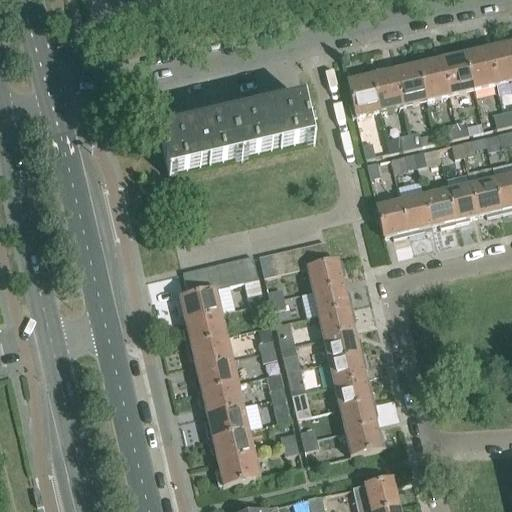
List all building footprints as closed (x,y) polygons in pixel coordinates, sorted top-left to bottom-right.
[(511,85),(511,48),(511,43),(495,47),(496,50),(487,52),(496,89),(511,85)] [(496,89),(487,52),(479,54),(478,51),(463,54),(472,95),(496,89)] [(472,95),(463,54),(448,58),(449,62),(441,64),(449,100),(472,95)] [(449,100),(441,64),(432,66),(432,62),(417,65),(426,105),(449,100)] [(426,105),(417,65),(401,69),(402,72),(394,74),(403,111),(426,105)] [(403,111),(394,74),(386,76),(385,73),(370,76),(379,116),(403,111)] [(379,116),(370,76),(354,80),(355,83),(347,85),(352,109),(349,110),(352,122),(355,122),(379,116)] [(314,147),(303,104),(231,121),(241,164),(314,147)] [(511,129),(511,114),(502,116),(506,131),(511,129)] [(506,131),(502,116),(493,119),(496,133),(506,131)] [(241,164),(231,121),(159,137),(169,181),(241,164)] [(465,125),(455,127),(459,142),(469,139),(465,125)] [(459,142),(455,127),(446,130),(449,144),(459,142)] [(418,136),(409,138),(412,153),(436,147),(433,137),(419,140),(418,136)] [(510,151),(507,136),(497,139),(501,153),(510,151)] [(412,153),(409,138),(399,141),(403,155),(412,153)] [(486,152),(484,142),(460,147),(463,162),(473,159),(472,155),(486,152)] [(371,147),(362,149),(365,164),(375,161),(371,147)] [(463,162),(460,147),(451,150),(454,164),(463,162)] [(426,170),(423,156),(413,158),(417,172),(426,170)] [(417,172),(413,158),(404,161),(407,175),(417,172)] [(379,181),(376,167),(366,169),(370,183),(379,181)] [(511,178),(494,182),(503,219),(511,216),(511,178)] [(503,219),(494,182),(471,188),(478,220),(486,218),(487,222),(503,219)] [(478,220),(471,188),(446,194),(455,229),(470,226),(470,222),(478,220)] [(455,229),(446,194),(424,199),(431,231),(439,229),(440,233),(455,229)] [(431,231),(424,199),(400,204),(408,240),(424,236),(423,233),(431,231)] [(408,240),(400,204),(373,211),(376,226),(379,225),(383,242),(392,240),(393,243),(408,240)] [(330,267),(325,245),(314,248),(319,269),(330,267)] [(319,269),(314,248),(303,251),(308,272),(319,269)] [(308,272),(303,251),(292,253),(296,274),(305,272),(306,272),(308,272)] [(296,274),(292,253),(281,256),(285,277),(296,274)] [(285,277),(281,256),(269,258),(274,279),(285,277)] [(274,279),(269,258),(258,261),(263,282),(274,279)] [(257,283),(253,262),(252,260),(240,262),(246,286),(257,283)] [(246,286),(240,262),(229,265),(235,289),(246,286)] [(235,289),(229,265),(217,268),(223,292),(235,289)] [(339,266),(338,265),(330,267),(319,269),(308,272),(306,272),(311,296),(344,289),(342,281),(345,280),(342,265),(339,266)] [(223,292),(217,268),(206,270),(211,294),(215,293),(223,292)] [(211,294),(206,270),(194,273),(200,296),(211,294)] [(200,296),(194,273),(183,276),(188,299),(200,296)] [(345,296),(344,289),(311,296),(316,319),(352,311),(349,296),(345,296)] [(220,316),(215,293),(211,294),(200,296),(188,299),(178,301),(179,303),(176,303),(180,318),(182,317),(184,325),(220,316)] [(281,293),(267,296),(269,306),(283,303),(281,293)] [(263,307),(261,298),(247,301),(249,311),(263,307)] [(285,313),(283,303),(269,306),(271,316),(285,313)] [(266,317),(263,307),(249,311),(251,320),(266,317)] [(356,327),(352,311),(316,319),(322,343),(355,336),(353,327),(356,327)] [(226,340),(220,316),(184,325),(186,333),(183,333),(187,349),(226,340)] [(294,349),(289,327),(275,330),(280,352),(294,349)] [(356,343),(355,336),(322,343),(327,366),(363,358),(360,343),(356,343)] [(231,364),(226,340),(187,349),(191,365),(193,364),(195,373),(231,364)] [(274,354),(272,344),(258,348),(260,357),(274,354)] [(300,373),(296,359),(294,349),(280,352),(286,376),(300,373)] [(276,364),(274,354),(260,357),(263,367),(276,364)] [(367,374),(363,358),(327,366),(333,390),(366,382),(364,374),(367,374)] [(237,387),(231,364),(195,373),(197,379),(194,381),(198,396),(237,387)] [(305,396),(300,373),(286,376),(289,390),(291,400),(305,396)] [(367,390),(366,382),(333,390),(338,414),(374,405),(370,390),(367,390)] [(242,411),(237,387),(198,396),(202,412),(204,411),(206,420),(242,411)] [(285,401),(283,391),(269,394),(271,404),(285,401)] [(307,406),(305,396),(291,400),(293,409),(307,406)] [(287,410),(285,401),(271,404),(277,427),(291,424),(287,410)] [(378,421),(374,405),(338,414),(344,437),(376,429),(374,421),(378,421)] [(208,430),(205,430),(209,445),(248,435),(261,432),(255,408),(242,411),(206,420),(208,430)] [(378,437),(376,429),(344,437),(349,461),(382,453),(381,452),(385,451),(381,436),(378,437)] [(314,433),(300,437),(302,446),(316,443),(314,433)] [(253,458),(248,435),(209,445),(212,460),(215,459),(217,467),(253,458)] [(296,447),(294,438),(280,441),(282,451),(296,447)] [(318,453),(316,443),(302,446),(304,456),(318,453)] [(298,457),(296,447),(282,451),(284,461),(298,457)] [(259,483),(253,458),(217,467),(219,474),(216,475),(219,490),(222,489),(222,491),(259,483)] [(391,483),(352,493),(356,511),(390,511),(398,510),(391,483)] [(323,511),(321,501),(321,500),(307,503),(309,511),(323,511)]
